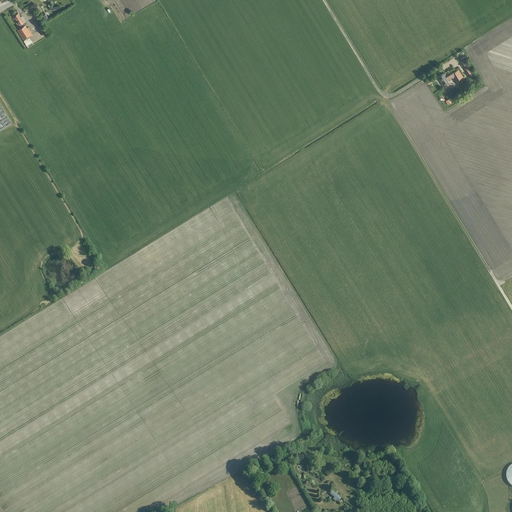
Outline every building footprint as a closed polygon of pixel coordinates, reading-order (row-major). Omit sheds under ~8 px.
[(18,13),(12,17),(17,25),(20,29),(17,31),(24,41),(33,35),(28,27),(27,28),(18,13)] [(475,73),(480,70),(469,53),(464,56),(475,73)] [(465,70),(465,69),(469,77),(474,74),(470,67),(464,56),(459,59),(465,70)] [(450,84),(447,80),(455,75),(458,80),(462,77),(458,70),(446,78),(443,74),(437,77),(444,87),(450,84)] [(0,104),(0,130),(11,123),(0,104)] [(7,138),(26,129),(23,122),(3,130),(7,138)] [(27,130),(8,140),(12,147),(31,137),(27,130)] [(32,138),(14,148),(18,156),(36,146),(32,138)] [(0,165),(16,157),(12,150),(0,156),(0,165)] [(26,169),(45,160),(42,155),(23,164),(26,169)] [(339,501),(341,499),(332,492),(330,494),(335,498),(333,500),(336,502),(338,500),(339,501)]
